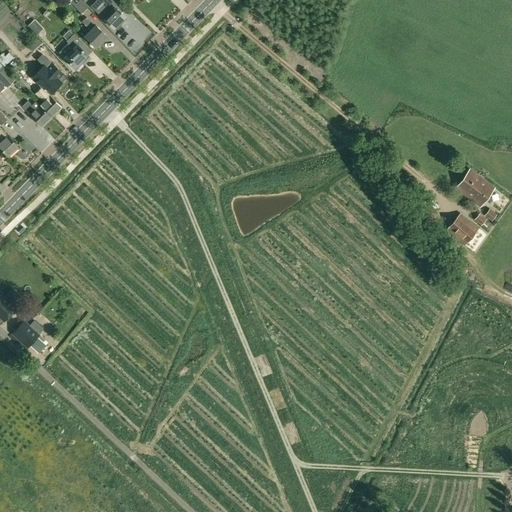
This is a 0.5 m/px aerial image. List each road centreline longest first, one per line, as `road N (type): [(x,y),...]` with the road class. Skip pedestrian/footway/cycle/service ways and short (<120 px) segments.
road 1 (secondary): [(0,219),(212,0)]
road 2 (unclassified): [(188,511),(0,334)]
road 3 (unclassified): [(511,478),(399,471),(383,480),(365,511)]
